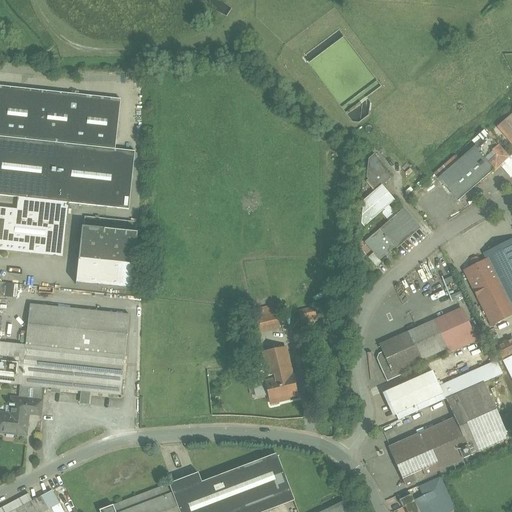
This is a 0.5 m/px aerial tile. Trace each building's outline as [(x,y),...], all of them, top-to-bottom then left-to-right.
[(121,99),(0,86),(0,136),(116,149),(121,99)] [(511,113),(497,127),(511,144),(511,113)] [(0,136),(0,195),(18,197),(69,203),(129,209),(135,151),(0,136)] [(476,146),(438,178),(458,201),(507,157),(490,138),(478,149),(476,146)] [(389,170),(375,154),(369,159),(367,178),(368,180),(366,182),(375,191),(375,192),(382,185),(383,186),(392,178),(387,172),(389,170)] [(382,185),(375,192),(375,191),(364,201),(361,224),(364,227),(381,212),(388,206),(395,200),(383,186),(382,185)] [(17,209),(0,207),(0,250),(63,257),(69,203),(18,197),(17,209)] [(396,215),(388,206),(381,212),(389,221),(396,215)] [(389,221),(380,229),(395,247),(397,249),(420,229),(403,209),(396,215),(389,221)] [(137,222),(85,217),(84,227),(136,232),(137,222)] [(84,227),(82,227),(76,284),(132,290),(134,265),(138,233),(136,232),(84,227)] [(380,229),(372,236),(373,237),(365,243),(374,254),(380,260),(385,256),(387,258),(392,253),(391,251),(395,247),(380,229)] [(489,259),(511,306),(511,241),(486,254),(489,259)] [(380,260),(374,254),(369,258),(376,267),(382,262),(380,260)] [(511,315),(511,306),(489,259),(481,262),(479,259),(476,258),(472,260),(471,263),(472,267),(465,270),(492,325),(511,315)] [(129,315),(30,305),(26,345),(0,342),(0,382),(21,385),(22,385),(42,387),(53,388),(53,391),(59,392),(60,389),(82,392),(81,403),(89,404),(90,392),(121,396),(129,315)] [(274,305),(255,309),(260,332),(279,327),(274,305)] [(462,309),(436,320),(449,347),(448,348),(450,352),(485,337),(476,341),(462,309)] [(436,320),(409,332),(421,360),(448,348),(449,347),(436,320)] [(409,332),(380,344),(383,351),(393,372),(401,368),(421,360),(409,332)] [(511,338),(497,346),(503,359),(511,354),(511,338)] [(286,347),(263,352),(268,376),(276,374),(277,377),(293,374),(286,347)] [(383,351),(379,353),(376,356),(385,376),(393,372),(383,351)] [(497,361),(439,386),(443,394),(396,414),(399,420),(446,399),(484,382),(503,374),(497,361)] [(393,372),(385,376),(387,381),(404,374),(401,368),(393,372)] [(432,371),(386,391),(383,393),(393,415),(396,414),(443,394),(439,386),(432,371)] [(277,377),(265,380),(270,401),(271,404),(279,403),(278,399),(298,395),(293,374),(277,377)] [(509,439),(484,382),(446,399),(455,418),(454,418),(455,419),(455,418),(472,455),(509,439)] [(42,387),(22,385),(21,385),(20,399),(12,398),(12,405),(9,404),(9,406),(15,407),(14,415),(0,413),(0,432),(26,435),(29,413),(41,415),(42,401),(40,401),(42,387)] [(455,419),(388,448),(405,485),(472,455),(455,418),(455,419)] [(276,454),(202,482),(198,474),(171,484),(181,511),(264,511),(295,501),(276,454)] [(440,477),(419,487),(423,496),(413,500),(419,511),(447,511),(455,509),(440,477)] [(181,511),(171,484),(114,505),(116,511),(181,511)] [(63,511),(52,491),(32,501),(29,494),(0,509),(0,511),(63,511)] [(411,495),(400,500),(403,508),(405,507),(407,511),(419,511),(413,500),(411,495)] [(350,511),(346,501),(323,511),(350,511)]
